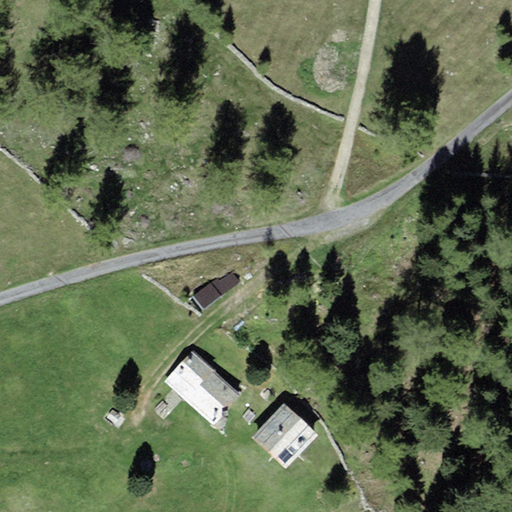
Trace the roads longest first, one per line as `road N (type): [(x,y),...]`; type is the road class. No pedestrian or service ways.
road 1 (track): [(511,97),(424,173),(345,219),(79,275),(0,303)]
road 2 (track): [(323,225),(372,0)]
